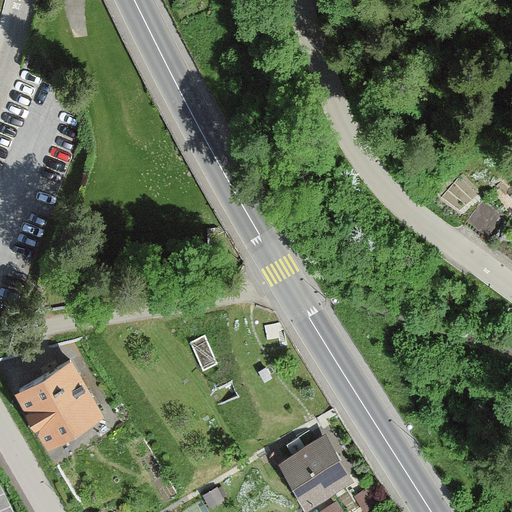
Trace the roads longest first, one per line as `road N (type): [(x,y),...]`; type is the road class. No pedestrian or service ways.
road 1 (secondary): [(430,511),(277,269),(134,0)]
road 2 (residential): [(293,0),(359,159),(392,198),(511,287)]
